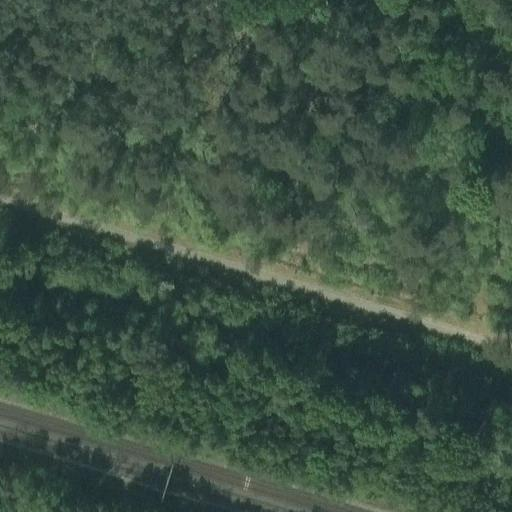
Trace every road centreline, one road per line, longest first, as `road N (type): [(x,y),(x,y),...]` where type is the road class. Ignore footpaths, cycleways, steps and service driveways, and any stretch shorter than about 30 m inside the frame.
road 1 (track): [(511,383),(0,276)]
road 2 (track): [(460,334),(496,252),(495,209),(511,168)]
